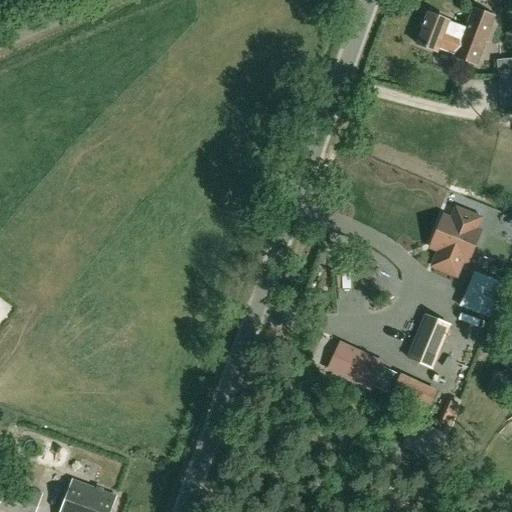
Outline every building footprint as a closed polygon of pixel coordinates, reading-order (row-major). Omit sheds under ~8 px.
[(456,58),(476,65),(494,18),(474,10),(467,29),(448,22),(429,15),(417,45),(436,53),(438,48),(457,55),(456,58)] [(501,109),(511,108),(511,60),(497,62),(501,109)] [(455,209),(450,220),(443,217),(430,249),(437,252),(430,268),(456,278),(463,261),(467,263),(480,232),(475,230),(480,219),(455,209)] [(485,318),(492,301),(465,290),(458,307),(485,318)] [(501,299),(497,308),(492,320),(481,349),(491,353),(510,302),(501,299)] [(449,326),(425,316),(408,359),(432,369),(449,326)] [(386,364),(341,343),(328,371),(372,392),(386,364)] [(502,398),(508,376),(496,372),(489,394),(502,398)] [(447,400),(438,421),(451,427),(460,406),(447,400)] [(37,511),(44,495),(8,482),(0,502),(0,510),(5,511),(37,511)] [(61,511),(110,511),(116,498),(73,482),(61,511)]
